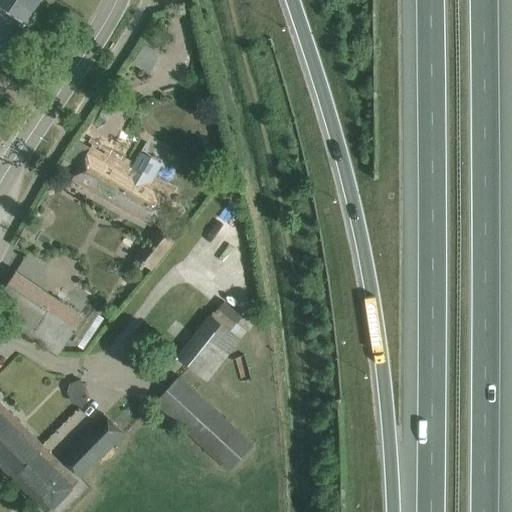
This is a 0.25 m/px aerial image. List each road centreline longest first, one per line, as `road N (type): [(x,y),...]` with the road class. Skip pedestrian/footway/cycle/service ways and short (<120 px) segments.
road 1 (motorway): [(292,0),(368,273),(391,511)]
road 2 (motorway): [(426,0),(428,511)]
road 3 (motorway): [(483,511),(482,0)]
road 4 (tertiary): [(0,183),(115,0)]
